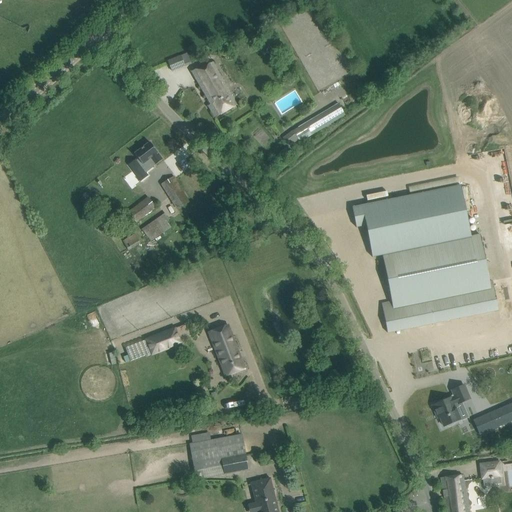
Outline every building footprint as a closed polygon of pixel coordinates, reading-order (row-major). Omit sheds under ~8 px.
[(185,54),(168,61),(172,71),(189,64),(185,54)] [(214,118),(223,113),(236,106),(210,61),(191,72),(210,105),(208,106),(214,118)] [(338,103),(305,123),(311,134),(315,131),(316,133),(321,130),(319,127),(344,112),(338,103)] [(299,125),(283,137),(290,145),(306,133),(299,125)] [(136,159),(128,165),(140,181),(148,175),(146,172),(153,166),(152,166),(155,164),(155,165),(162,160),(157,153),(158,153),(150,142),(134,154),(138,159),(137,160),(136,159)] [(161,184),(177,209),(187,202),(171,178),(161,184)] [(480,236),(471,237),(460,185),(352,207),(356,228),(366,226),(372,257),(382,255),(392,302),(382,304),(388,333),(499,311),(493,282),(489,283),(480,236)] [(136,222),(148,213),(156,207),(148,197),(128,213),(136,222)] [(167,222),(170,220),(166,213),(141,229),(151,241),(171,227),(167,222)] [(128,251),(140,244),(134,234),(122,241),(128,251)] [(244,368),(231,335),(228,325),(209,332),(221,363),(220,364),(224,376),(244,368)] [(151,356),(181,345),(175,327),(144,339),(145,340),(126,347),(131,362),(150,354),(151,356)] [(414,353),(416,366),(432,363),(430,351),(414,353)] [(470,399),(464,385),(452,391),(455,397),(452,398),(451,398),(433,406),(438,419),(440,418),(444,426),(447,425),(448,426),(453,424),(453,422),(461,419),(454,404),(457,403),(458,404),(470,399)] [(511,402),(473,420),(480,436),(511,421),(511,402)] [(248,469),(243,443),(241,434),(190,443),(196,479),(203,478),(248,469)] [(501,460),(479,463),(481,480),(503,477),(501,460)] [(446,511),(469,511),(462,474),(440,478),(446,511)] [(278,511),(270,478),(251,483),(257,511),(278,511)]
